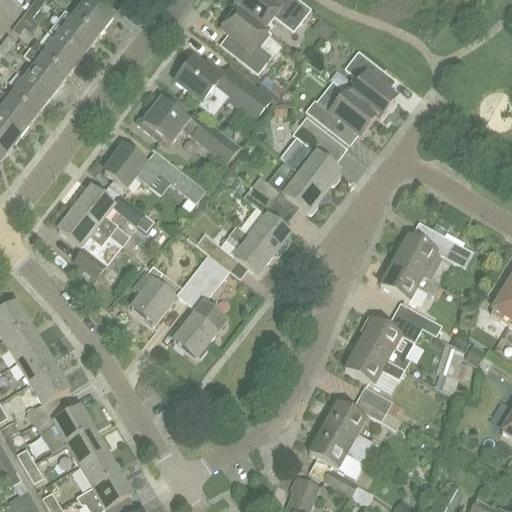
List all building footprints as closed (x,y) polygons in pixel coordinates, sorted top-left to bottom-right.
[(237,15),(264,36),(274,24),(293,39),(311,16),(289,0),(277,0),(271,8),(260,0),(244,0),(234,13),(237,15)] [(260,0),(271,8),(277,0),(260,0)] [(25,20),(31,25),(45,7),(39,2),(25,20)] [(71,24),(97,44),(113,22),(88,3),(71,24)] [(257,51),(267,38),(264,36),(237,15),(221,35),(227,40),(244,53),(236,64),(257,81),(272,62),(257,51)] [(36,28),(31,25),(25,20),(12,36),(19,41),(25,33),(30,36),(36,28)] [(333,34),(318,22),(311,32),(325,43),(333,34)] [(81,63),(97,44),(71,24),(56,44),(81,63)] [(0,50),(0,63),(8,70),(14,62),(6,56),(15,45),(8,40),(0,50)] [(218,50),(236,64),(244,53),(227,40),(218,50)] [(66,83),(81,63),(56,44),(46,55),(36,47),(29,55),(66,83)] [(323,56),(318,53),(306,68),(318,78),(323,72),(323,56)] [(50,103),(66,83),(29,55),(24,62),(35,70),(25,83),(50,103)] [(357,93),(349,102),(375,123),(379,125),(395,105),(385,98),(374,89),(383,78),(358,58),(344,76),(353,83),(350,87),(357,93)] [(221,82),(206,69),(202,74),(191,66),(175,87),(183,94),(200,107),(212,93),(225,104),(252,126),(267,106),(272,110),(279,102),(269,94),(261,87),(255,95),(228,74),(221,82)] [(394,87),(383,78),(374,89),(385,98),(394,87)] [(267,79),(261,87),(269,94),(275,86),(267,79)] [(35,121),(50,103),(25,83),(10,101),(35,121)] [(286,94),(275,86),(269,94),(279,102),(286,94)] [(330,120),(346,100),(329,87),(314,107),(330,120)] [(212,93),(200,107),(198,110),(211,121),(225,104),(212,93)] [(10,101),(2,95),(0,98),(0,127),(19,142),(35,121),(10,101)] [(359,143),(375,123),(349,102),(346,100),(330,120),(314,107),(304,121),(306,122),(329,140),(339,127),(356,141),(359,143)] [(240,152),(193,115),(185,125),(160,105),(150,118),(146,115),(136,128),(151,140),(153,136),(161,142),(170,149),(182,135),(226,170),(240,152)] [(306,122),(299,130),(322,148),(314,159),(331,172),(346,153),(329,140),(306,122)] [(0,158),(4,161),(19,142),(0,127),(0,158)] [(329,140),(346,153),(356,141),(339,127),(329,140)] [(290,172),(293,175),(321,196),(327,189),(330,191),(333,190),(338,183),(338,180),(336,178),(337,176),(331,172),(314,159),(322,148),(299,130),(291,141),(294,143),(306,152),(290,172)] [(306,152),(294,143),(278,163),(283,166),(290,172),(306,152)] [(168,189),(159,182),(143,170),(123,154),(105,178),(113,184),(107,192),(119,201),(135,182),(158,201),(168,189)] [(143,170),(159,182),(169,168),(154,157),(143,170)] [(290,172),(283,166),(265,188),(276,197),(293,175),(290,172)] [(169,168),(159,182),(168,189),(185,203),(195,210),(199,204),(205,197),(169,168)] [(314,206),(321,196),(293,175),(276,197),(265,188),(259,183),(250,194),(270,209),(278,199),(298,214),(304,218),(305,217),(307,219),(311,218),(316,211),(316,208),(314,206)] [(119,201),(107,192),(99,202),(112,212),(115,215),(123,204),(119,201)] [(256,214),(239,235),(271,260),(278,251),(281,253),(284,253),(290,246),(289,242),(286,240),(288,239),(282,234),(262,219),(270,209),(250,194),(242,204),(256,214)] [(130,242),(116,232),(104,222),(112,212),(99,202),(91,195),(74,216),(121,253),(130,242)] [(298,214),(278,199),(270,209),(262,219),(282,234),(298,214)] [(195,210),(185,203),(180,210),(189,217),(195,210)] [(115,215),(144,237),(153,227),(123,204),(115,215)] [(106,273),(121,253),(74,216),(58,237),(79,254),(80,253),(83,256),(75,267),(95,283),(104,272),(106,273)] [(421,250),(428,236),(417,230),(412,238),(409,244),(421,250)] [(246,275),(247,276),(255,281),(271,260),(239,235),(235,232),(227,242),(229,243),(239,251),(230,262),(246,275)] [(393,268),(439,293),(452,269),(465,276),(473,261),(456,251),(428,236),(421,250),(409,244),(407,243),(406,243),(404,242),(401,242),(395,253),(396,256),(399,257),(393,268)] [(194,252),(207,262),(218,270),(222,273),(230,262),(220,255),(202,241),(194,252)] [(204,287),(218,270),(207,262),(180,296),(176,302),(178,304),(186,310),(204,287)] [(230,262),(222,273),(228,277),(238,285),(246,275),(230,262)] [(433,303),(439,293),(393,268),(380,292),(403,305),(408,307),(416,293),(433,303)] [(204,308),(228,277),(222,273),(218,270),(204,287),(186,310),(196,318),(194,322),(173,348),(193,365),(214,339),(217,341),(228,327),(204,308)] [(151,274),(150,275),(146,272),(128,294),(140,303),(130,315),(152,332),(172,306),(153,291),(160,281),(151,274)] [(180,296),(160,281),(153,291),(172,306),(176,302),(180,296)] [(511,333),(511,281),(496,308),(489,319),(507,330),(511,333)] [(0,343),(3,348),(29,332),(15,309),(0,318),(0,343)] [(422,335),(436,343),(442,332),(400,309),(394,319),(422,335)] [(416,346),(422,335),(394,319),(388,330),(416,346)] [(388,330),(385,335),(371,327),(358,351),(404,376),(410,367),(406,364),(416,346),(388,330)] [(15,369),(42,353),(29,332),(3,348),(15,369)] [(460,369),(463,358),(444,348),(431,390),(452,402),(457,383),(460,369)] [(486,356),(473,348),(464,362),(476,371),(486,356)] [(373,392),(381,377),(398,386),(404,376),(358,351),(344,376),(358,384),(367,389),(373,392)] [(30,393),(56,378),(42,353),(15,369),(30,393)] [(469,371),(460,369),(457,383),(465,385),(469,371)] [(381,377),(373,392),(390,401),(398,386),(381,377)] [(32,431),(61,414),(56,404),(67,397),(56,378),(30,393),(41,411),(25,420),(32,431)] [(391,408),(391,409),(364,394),(359,403),(397,424),(402,414),(391,408)] [(392,435),(398,424),(397,424),(359,403),(353,414),(380,428),(392,435)] [(322,434),(372,462),(378,451),(357,439),(365,425),(351,418),(344,413),(336,409),(322,434)] [(65,452),(92,437),(78,414),(65,422),(61,414),(32,431),(38,441),(53,431),(65,452)] [(511,417),(500,438),(511,444),(511,417)] [(366,472),(372,462),(322,434),(309,458),(316,462),(331,471),(337,474),(345,460),(362,470),(366,472)] [(78,474),(105,459),(92,437),(65,452),(78,474)] [(441,449),(438,462),(447,465),(450,451),(441,449)] [(4,456),(0,458),(0,468),(8,482),(3,485),(9,494),(21,486),(16,478),(17,477),(4,456)] [(25,475),(34,471),(25,456),(17,461),(25,475)] [(91,496),(118,481),(105,459),(78,474),(91,496)] [(345,460),(337,474),(355,484),(362,470),(345,460)] [(331,471),(316,462),(308,479),(323,487),(328,477),(331,471)] [(34,471),(25,475),(34,490),(42,484),(34,471)] [(328,477),(323,487),(351,501),(367,510),(372,500),(328,477)] [(86,511),(113,511),(131,502),(118,481),(91,496),(77,505),(81,511),(86,510),(86,511)] [(310,511),(319,493),(297,483),(292,494),(294,496),(287,511),(310,511)] [(430,497),(427,511),(463,511),(465,509),(458,506),(463,498),(444,487),(437,501),(430,497)] [(24,511),(37,511),(27,496),(18,501),(24,511)] [(45,511),(59,511),(51,498),(41,504),(45,511)]
